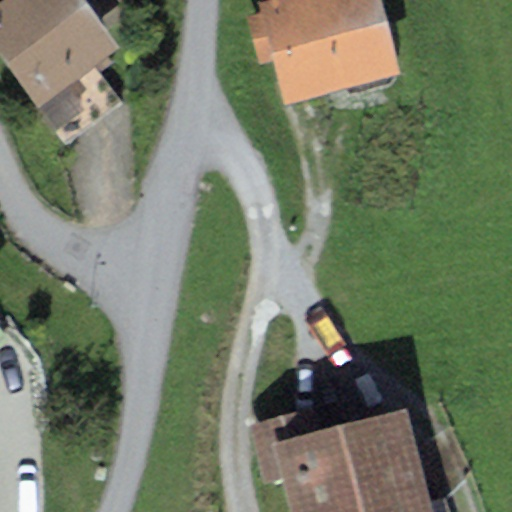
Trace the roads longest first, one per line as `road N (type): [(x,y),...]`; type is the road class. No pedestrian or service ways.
road 1 (unclassified): [(158,283),(189,114),(196,0)]
road 2 (unclassified): [(111,511),(158,283)]
road 3 (residential): [(158,283),(47,237),(24,219),(0,176)]
